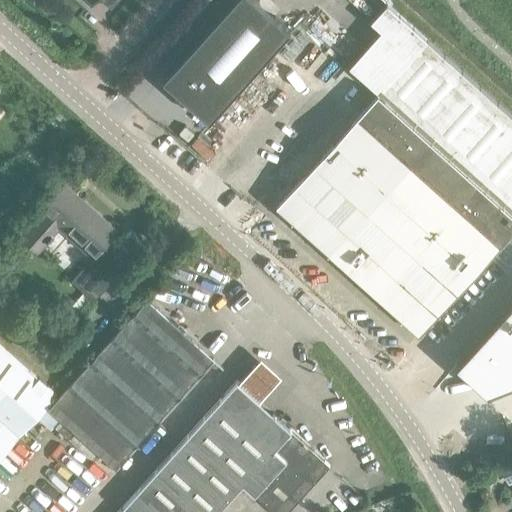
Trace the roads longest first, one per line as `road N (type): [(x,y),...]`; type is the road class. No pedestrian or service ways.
road 1 (unclassified): [(460,511),(352,352),(0,28)]
road 2 (unknown): [(278,278),(254,338),(96,511)]
